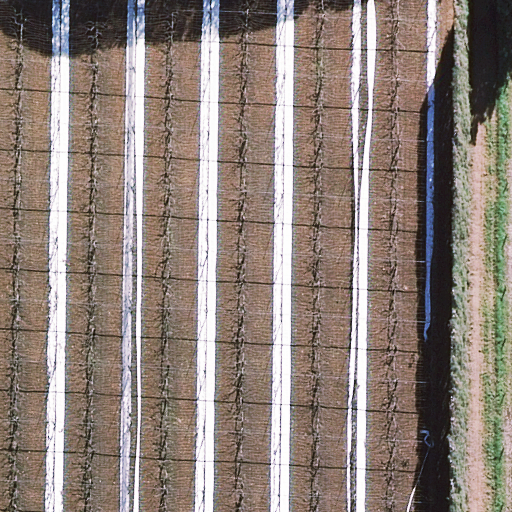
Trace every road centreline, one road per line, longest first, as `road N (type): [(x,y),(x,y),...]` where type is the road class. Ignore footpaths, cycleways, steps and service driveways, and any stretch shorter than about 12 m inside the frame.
road 1 (track): [(449,511),(453,0)]
road 2 (track): [(482,0),(482,511)]
